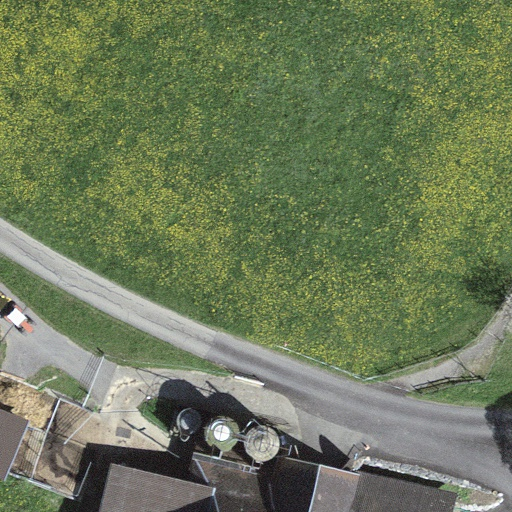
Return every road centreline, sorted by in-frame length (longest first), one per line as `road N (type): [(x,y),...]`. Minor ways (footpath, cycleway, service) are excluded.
road 1 (unclassified): [(0,233),(161,324),(252,363),(415,417),(511,429)]
road 2 (track): [(329,392),(253,408),(121,385),(88,511)]
